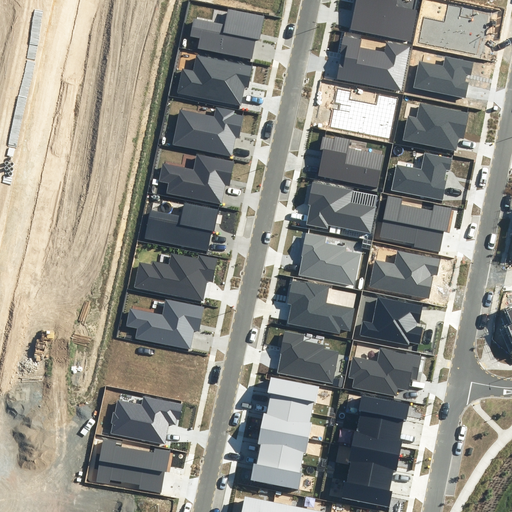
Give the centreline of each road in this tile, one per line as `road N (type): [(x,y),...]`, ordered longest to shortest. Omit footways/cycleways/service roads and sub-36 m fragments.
road 1 (residential): [(311,0),(201,511)]
road 2 (residential): [(59,0),(0,289)]
road 3 (residential): [(479,275),(511,105)]
road 4 (residential): [(459,380),(432,511)]
